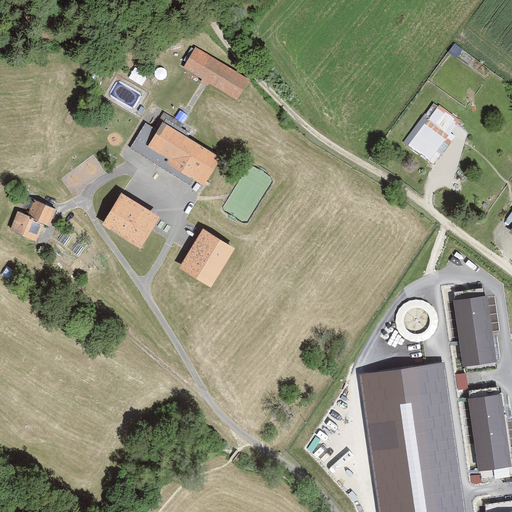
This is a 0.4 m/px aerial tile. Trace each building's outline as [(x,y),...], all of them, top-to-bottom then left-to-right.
[(249,80),(195,48),(183,67),(237,99),(249,80)] [(438,106),(434,103),(405,142),(433,163),(440,154),(442,155),(455,136),(451,133),(461,120),(439,105),(438,106)] [(222,158),(163,122),(148,147),(168,159),(166,163),(204,187),(222,158)] [(159,218),(121,195),(103,225),(141,248),(159,218)] [(27,215),(19,211),(11,230),(35,241),(43,223),(49,226),(56,209),(34,200),(27,215)] [(235,248),(202,229),(179,269),(212,288),(235,248)] [(487,290),(453,296),(464,364),(498,358),(487,290)] [(466,511),(445,359),(360,371),(380,511),(466,511)] [(458,388),(469,387),(468,371),(457,372),(458,388)] [(511,462),(501,390),(468,395),(479,468),(511,462)]
